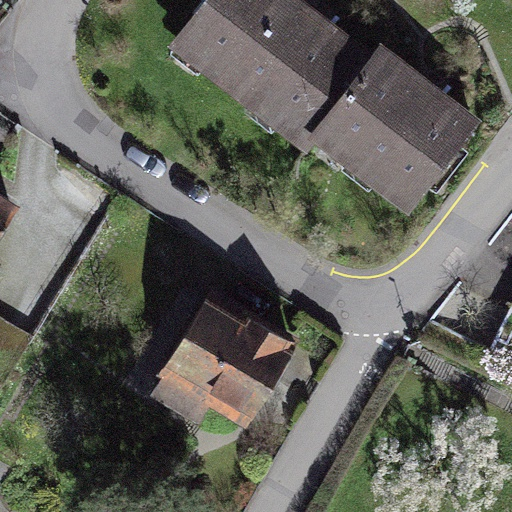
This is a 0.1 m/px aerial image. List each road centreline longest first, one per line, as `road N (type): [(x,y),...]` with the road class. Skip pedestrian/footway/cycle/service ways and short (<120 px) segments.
road 1 (residential): [(46,87),(98,145),(382,319)]
road 2 (residential): [(382,319),(278,511)]
road 3 (residential): [(511,166),(467,231),(382,319)]
